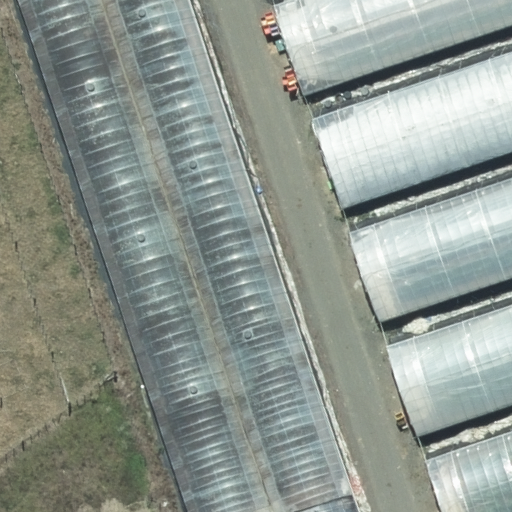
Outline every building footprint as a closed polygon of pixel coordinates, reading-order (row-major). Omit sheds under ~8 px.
[(273,511),(101,0),(18,0),(190,511),(273,511)] [(365,511),(194,0),(101,0),(273,511),(365,511)] [(511,0),(292,0),(275,6),(303,92),(511,22),(511,0)] [(511,159),(511,52),(303,121),(335,218),(511,159)] [(511,277),(511,185),(353,241),(381,323),(511,277)] [(511,410),(511,308),(391,350),(422,441),(511,410)] [(511,511),(511,434),(427,463),(443,511),(511,511)]
